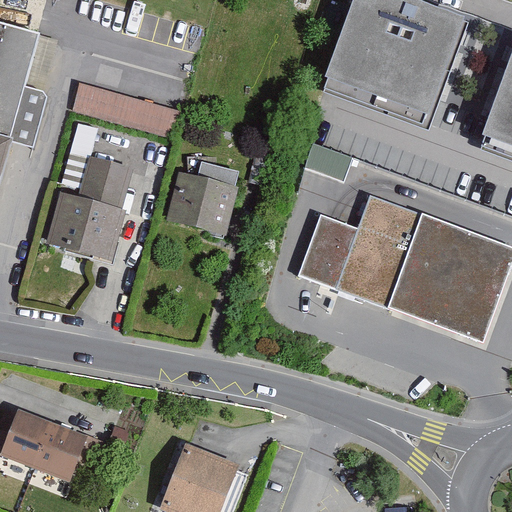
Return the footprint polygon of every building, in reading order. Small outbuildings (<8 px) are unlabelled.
[(470,18),(419,0),(352,0),(320,88),(429,128),(470,18)] [(61,39),(0,21),(0,133),(13,137),(31,143),(61,39)] [(511,56),(479,147),(511,158),(511,56)] [(81,82),(73,111),(173,139),(181,110),(81,82)] [(89,158),(96,128),(79,124),(72,154),(89,158)] [(0,182),(13,137),(0,133),(0,182)] [(345,182),(354,159),(314,143),(305,166),(345,182)] [(78,198),(64,194),(51,248),(109,263),(132,172),(87,160),(78,198)] [(238,188),(178,173),(167,218),(227,232),(238,188)] [(364,297),(484,340),(511,264),(511,244),(398,204),(370,194),(358,226),(321,213),(299,274),(364,297)] [(86,435),(18,410),(1,458),(68,483),(86,435)] [(225,511),(242,465),(185,445),(163,506),(180,511),(225,511)]
